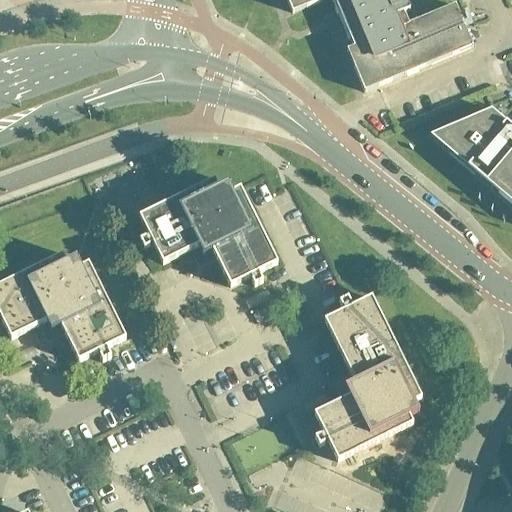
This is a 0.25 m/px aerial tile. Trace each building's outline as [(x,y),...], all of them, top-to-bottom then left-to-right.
[(410,12),(404,0),(286,0),(292,14),(326,0),(331,0),(352,50),(347,52),(364,93),(472,48),(455,7),(409,26),(404,14),(410,12)] [(511,129),(491,111),(430,137),(511,207),(511,129)] [(277,266),(240,190),(233,194),(228,184),(218,189),(214,182),(139,219),(163,266),(190,252),(199,270),(216,261),(230,289),(277,266)] [(126,341),(88,265),(81,269),(76,259),(66,264),(63,257),(0,287),(0,319),(11,341),(39,328),(47,345),(64,336),(78,364),(126,341)] [(421,401),(371,299),(324,323),(351,377),(333,385),(342,402),(327,410),(337,430),(324,437),(337,463),(413,426),(409,419),(419,414),(414,404),(421,401)] [(337,430),(327,410),(314,416),(324,437),(337,430)]
